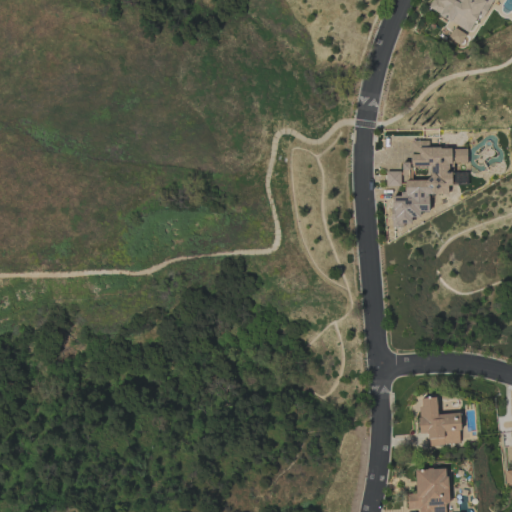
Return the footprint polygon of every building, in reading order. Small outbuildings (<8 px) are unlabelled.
[(489,0),(433,0),(428,11),(472,34),(489,0)] [(458,45),(465,35),(454,28),(447,38),(458,45)] [(466,148),(428,148),(428,141),(410,141),(410,163),(400,163),(400,172),(385,172),(385,185),(402,185),(402,196),(391,196),(391,226),(410,226),(410,217),(419,218),(419,212),(428,212),(428,194),(450,194),(450,163),(466,163),(466,148)] [(458,413),(436,414),(435,397),(417,398),(419,434),(427,433),(428,445),(460,444),(458,413)] [(414,469),(415,494),(406,494),(407,510),(418,509),(417,511),(446,511),(445,468),(414,469)]
